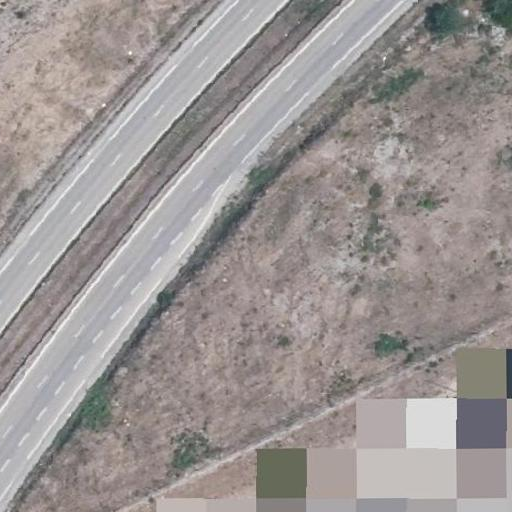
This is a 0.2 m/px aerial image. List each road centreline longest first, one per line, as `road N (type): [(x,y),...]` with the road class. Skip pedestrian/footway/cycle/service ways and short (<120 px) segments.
road 1 (primary): [(0,439),(195,184),(380,0)]
road 2 (primary): [(254,0),(147,108),(0,295)]
